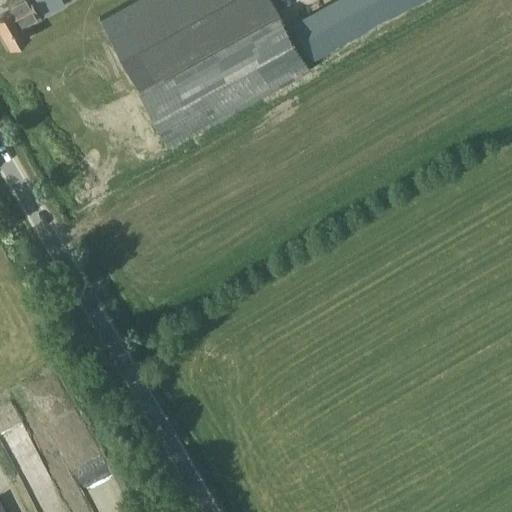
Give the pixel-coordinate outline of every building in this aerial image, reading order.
[(23,27),(40,18),(35,9),(51,0),(7,0),(12,9),(0,15),(0,29),(9,46),(28,35),(23,27)] [(271,0),(125,0),(99,14),(138,85),(277,10),(271,0)] [(54,407),(43,412),(56,439),(79,429),(64,395),(51,401),(54,407)] [(38,478),(22,486),(34,508),(49,500),(38,478)] [(59,511),(54,500),(36,509),(37,511),(59,511)]
